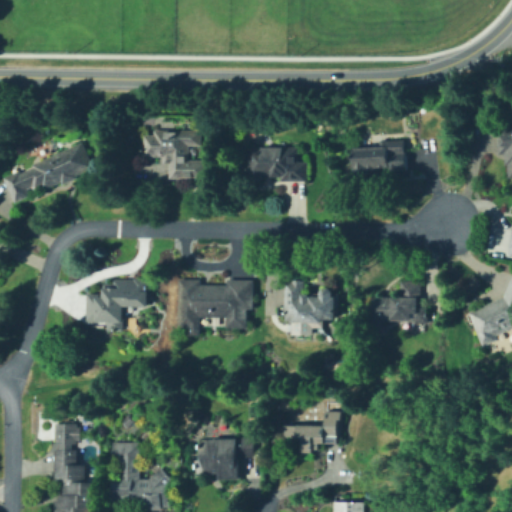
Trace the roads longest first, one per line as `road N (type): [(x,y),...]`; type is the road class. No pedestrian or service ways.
road 1 (residential): [(11,384),(53,251),(70,230),(445,223)]
road 2 (tertiary): [(0,76),(375,78),(447,63),(511,12)]
road 3 (residential): [(11,384),(10,511)]
